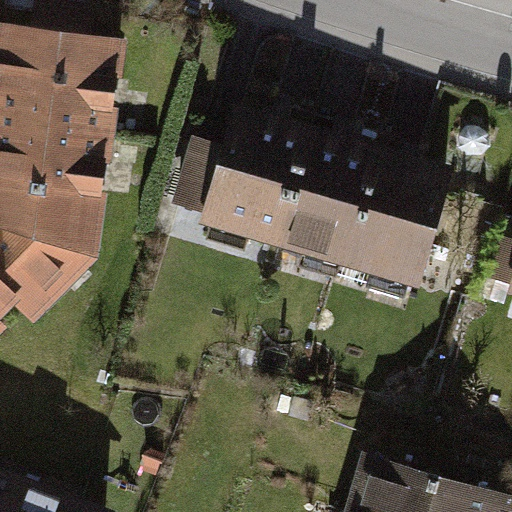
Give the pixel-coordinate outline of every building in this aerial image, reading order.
[(0,221),(83,247),(91,250),(119,40),(88,36),(92,5),(52,0),(37,0),(34,29),(3,25),(0,49),(0,221)] [(279,233),(309,133),(240,113),(228,151),(197,142),(180,199),(211,208),(210,213),(279,233)] [(279,233),(348,254),(377,154),(309,133),(279,233)] [(446,174),(377,154),(348,254),(416,274),(446,174)] [(0,221),(0,283),(12,295),(23,307),(83,247),(0,221)] [(511,281),(511,239),(502,236),(491,275),(511,281)] [(0,306),(12,295),(0,283),(0,306)] [(371,511),(511,511),(511,497),(387,460),(371,511)] [(97,511),(0,474),(0,511),(97,511)]
